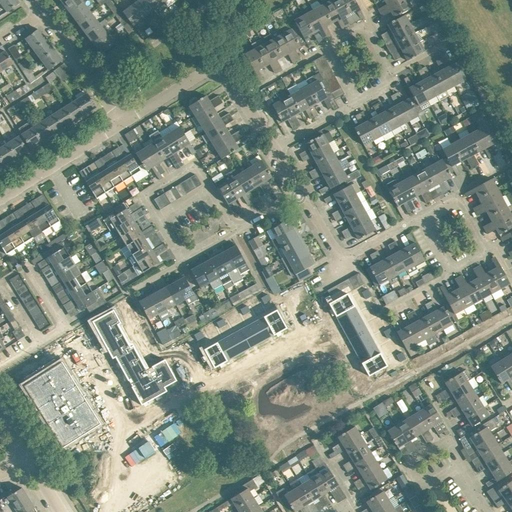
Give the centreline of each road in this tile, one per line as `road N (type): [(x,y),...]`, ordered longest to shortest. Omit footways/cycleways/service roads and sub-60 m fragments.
road 1 (residential): [(310,285),(290,303),(305,338),(131,435),(64,327)]
road 2 (residential): [(237,230),(197,165),(145,196),(184,260)]
road 3 (residential): [(390,80),(357,26),(326,46),(357,104)]
road 4 (residential): [(0,199),(121,123)]
road 5 (residential): [(94,82),(204,0)]
road 6 (residential): [(444,441),(402,467),(418,489),(458,465)]
road 7 (residential): [(274,152),(230,79),(211,70),(195,75)]
